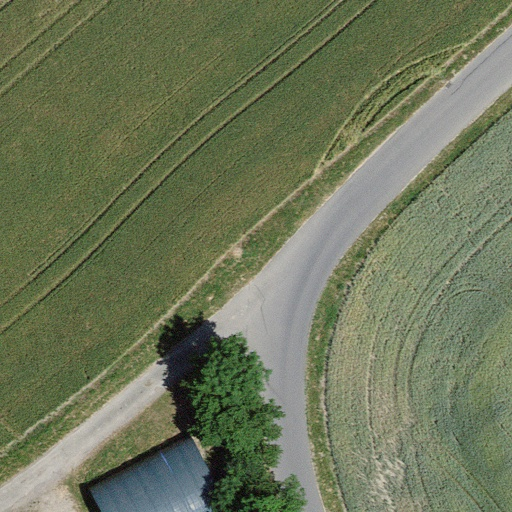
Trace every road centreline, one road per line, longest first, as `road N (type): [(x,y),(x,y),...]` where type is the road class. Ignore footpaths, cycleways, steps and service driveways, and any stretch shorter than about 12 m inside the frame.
road 1 (unclassified): [(309,511),(274,297),(511,84)]
road 2 (track): [(0,500),(274,297)]
